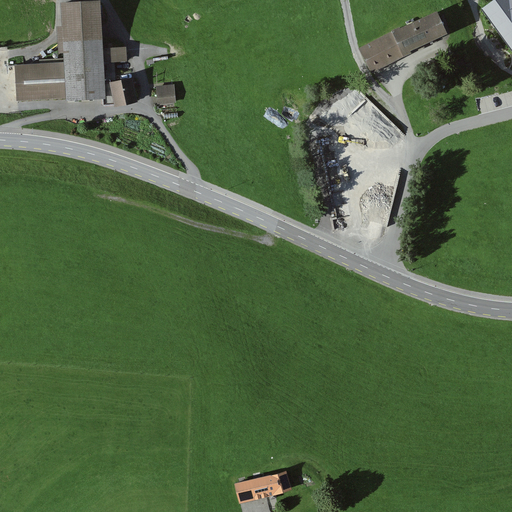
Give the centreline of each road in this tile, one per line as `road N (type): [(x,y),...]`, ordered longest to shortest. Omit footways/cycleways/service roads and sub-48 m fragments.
road 1 (secondary): [(380,274),(132,167),(0,140)]
road 2 (residential): [(380,274),(416,149),(447,129),(511,112)]
road 3 (secondary): [(511,310),(462,303),(380,274)]
